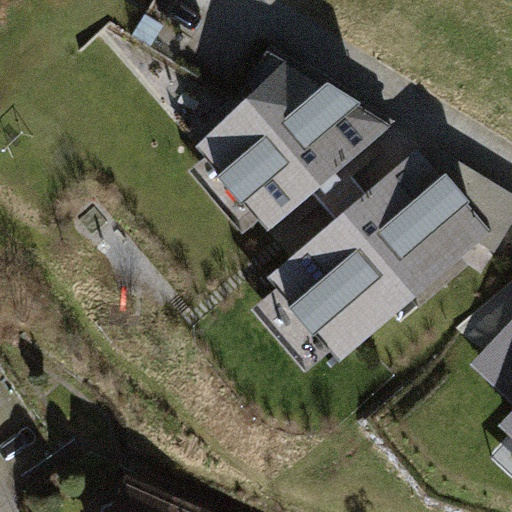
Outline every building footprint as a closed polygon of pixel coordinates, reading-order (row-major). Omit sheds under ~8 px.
[(394,126),(289,65),(199,149),(271,232),(394,126)] [(511,233),(511,194),(429,145),(274,279),(343,364),(480,248),(499,257),(511,233)] [(296,252),(369,185),(351,165),(278,232),(296,252)] [(511,321),(471,367),(511,404),(511,417),(500,430),(511,440),(511,321)] [(196,511),(135,486),(123,511),(196,511)]
